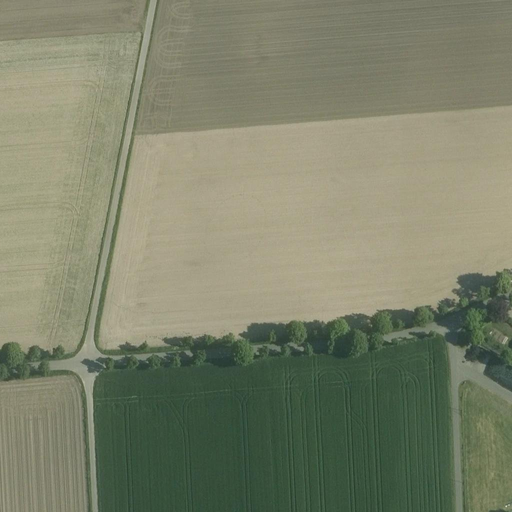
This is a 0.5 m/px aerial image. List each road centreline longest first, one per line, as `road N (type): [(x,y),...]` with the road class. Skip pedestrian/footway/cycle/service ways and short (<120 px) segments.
road 1 (unclassified): [(454,317),(374,334),(86,365)]
road 2 (unclassified): [(86,365),(153,0)]
road 3 (unclassified): [(460,511),(454,317)]
road 4 (unclassified): [(96,511),(86,365)]
